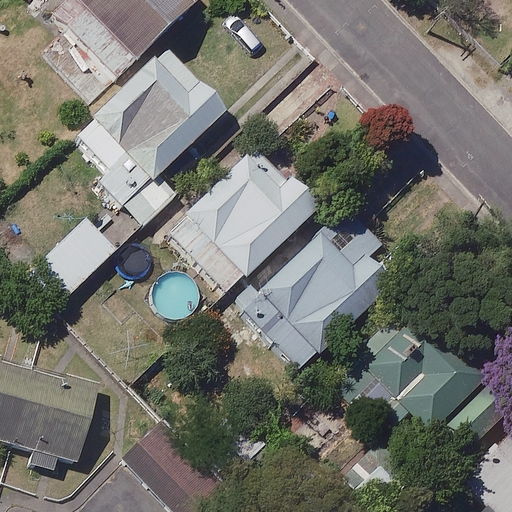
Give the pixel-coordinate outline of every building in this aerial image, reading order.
[(189,12),(177,0),(67,0),(63,4),(79,20),(64,34),(113,86),(189,12)] [(154,184),(220,121),(172,71),(112,129),(100,117),(71,145),(102,178),(93,187),(138,233),(170,201),(154,184)] [(308,221),(250,159),(163,241),(221,303),(308,221)] [(375,254),(341,215),(234,311),(294,377),(379,301),(354,273),(375,254)] [(110,257),(80,228),(22,287),(52,317),(110,257)] [(418,307),(350,368),(441,468),(509,407),(418,307)] [(90,399),(0,373),(0,446),(71,466),(90,399)] [(511,511),(511,427),(455,485),(481,511),(511,511)] [(146,431),(122,456),(182,511),(185,511),(208,489),(146,431)]
